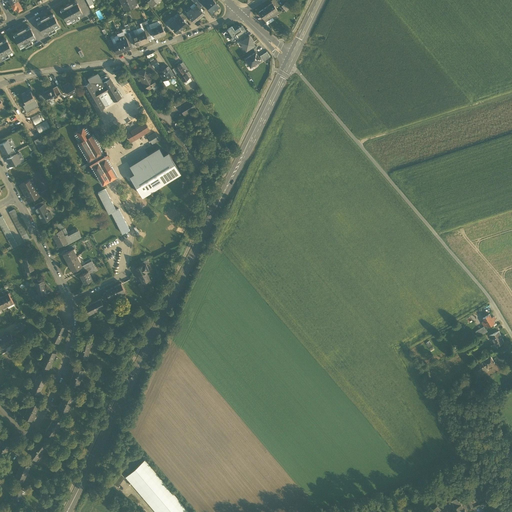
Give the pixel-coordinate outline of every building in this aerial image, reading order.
[(14,9),(16,7),(20,5),(18,0),(11,4),(14,9)] [(134,0),(129,0),(123,3),(125,9),(132,6),(136,4),(136,3),(134,0)] [(203,6),(197,0),(191,0),(194,3),(196,5),(197,4),(201,8),(203,6)] [(205,5),(212,12),(219,6),(213,0),(205,0),(203,2),(205,5)] [(77,2),(72,5),(78,15),(83,13),(77,2)] [(281,6),(286,11),(290,7),(286,2),(281,6)] [(80,18),(78,15),(72,5),(71,3),(64,7),(65,9),(61,11),(66,21),(71,19),(72,20),(72,22),(80,18)] [(265,7),(266,8),(272,17),(275,14),(274,12),(277,10),(278,13),(279,12),(272,3),(265,7)] [(196,5),(192,8),(199,17),(204,13),(201,8),(197,4),(196,5)] [(194,22),(199,17),(192,8),(186,13),(188,15),(194,22)] [(272,17),(266,8),(259,12),(264,19),(267,17),(268,19),(272,17)] [(41,19),(42,21),(48,31),(49,34),(56,30),(56,29),(55,27),(59,25),(54,15),(50,17),(49,15),(41,19)] [(180,15),(175,19),(182,28),(187,24),(184,19),(180,15)] [(169,24),(175,19),(173,18),(172,17),(165,23),(166,25),(169,23),(169,24)] [(182,28),(175,19),(169,24),(173,28),(176,33),(182,28)] [(43,34),(48,31),(42,21),(37,23),(43,34)] [(151,28),(161,24),(159,21),(149,25),(153,34),(151,28)] [(153,34),(155,37),(155,38),(165,34),(162,24),(161,24),(151,28),(153,34)] [(235,30),(232,26),(227,29),(232,36),(230,37),(232,40),(236,37),(238,36),(236,33),(241,30),(239,27),(235,30)] [(26,29),(31,40),(36,38),(30,27),(26,29)] [(31,40),(26,29),(25,28),(17,32),(18,34),(14,36),(19,46),(24,44),(25,45),(26,47),(33,43),(31,40)] [(118,36),(118,37),(125,35),(125,36),(128,34),(127,33),(126,29),(123,30),(123,32),(117,34),(118,36)] [(244,36),(245,35),(243,33),(241,30),(236,33),(238,36),(236,37),(237,40),(239,39),(244,36)] [(141,32),(138,33),(142,43),(148,40),(147,36),(145,31),(145,32),(141,33),(141,32)] [(142,43),(138,33),(136,34),(136,35),(132,36),(132,37),(134,41),(135,45),(142,43)] [(117,43),(120,41),(118,37),(118,36),(111,38),(112,40),(114,44),(117,43)] [(246,38),(241,41),(246,50),(254,44),(249,36),(246,38)] [(86,47),(83,49),(88,59),(107,49),(102,39),(99,41),(98,40),(85,46),(86,47)] [(123,40),(120,41),(123,50),(130,47),(128,43),(127,39),(126,39),(123,41),(123,40)] [(0,54),(1,56),(2,59),(10,55),(8,52),(13,50),(7,40),(3,42),(2,40),(0,40),(0,54)] [(117,52),(123,50),(120,41),(117,43),(114,44),(114,45),(115,49),(117,52)] [(56,54),(53,55),(58,65),(77,55),(72,46),(69,47),(69,46),(56,53),(56,54)] [(267,51),(260,56),(263,61),(270,56),(267,51)] [(255,52),(245,58),(250,66),(251,65),(256,62),(260,59),(255,52)] [(146,67),(149,72),(154,69),(151,64),(146,67)] [(178,72),(181,76),(186,73),(185,71),(180,64),(175,67),(178,72)] [(136,73),(147,90),(152,86),(156,84),(149,72),(146,67),(136,73)] [(159,72),(164,80),(173,74),(170,68),(167,70),(166,67),(159,72)] [(97,72),(88,78),(90,82),(96,92),(106,87),(103,82),(109,78),(107,73),(100,77),(97,72)] [(181,76),(184,81),(190,78),(186,73),(181,76)] [(125,77),(118,80),(121,86),(128,82),(125,77)] [(83,86),(97,111),(105,107),(104,106),(98,96),(108,90),(114,101),(121,97),(110,78),(109,78),(103,82),(106,87),(96,92),(90,82),(83,86)] [(65,90),(68,95),(73,92),(73,93),(76,91),(77,90),(75,87),(75,86),(72,81),(69,83),(68,82),(63,85),(66,90),(65,90)] [(61,93),(57,85),(52,88),(53,88),(57,95),(61,93)] [(44,92),(49,100),(53,98),(57,96),(57,95),(53,88),(49,91),(48,90),(44,92)] [(98,96),(104,106),(114,101),(108,90),(98,96)] [(24,99),(26,104),(35,99),(31,91),(26,94),(25,92),(22,93),(23,96),(22,96),(24,99)] [(173,104),(175,107),(187,100),(185,96),(173,104)] [(35,99),(26,104),(29,109),(38,104),(35,99)] [(178,107),(184,115),(195,109),(190,100),(178,107)] [(35,124),(44,120),(41,112),(31,117),(35,124)] [(35,125),(39,132),(50,127),(46,120),(35,125)] [(150,130),(145,122),(126,134),(131,141),(150,130)] [(74,132),(79,141),(91,134),(86,125),(74,132)] [(170,134),(196,176),(206,170),(180,128),(170,134)] [(49,151),(65,182),(77,176),(53,130),(41,136),(49,151)] [(77,142),(82,151),(98,142),(93,133),(91,134),(79,141),(77,142)] [(148,137),(153,143),(159,140),(155,133),(148,137)] [(35,140),(43,154),(49,151),(41,136),(35,140)] [(0,143),(0,145),(4,153),(8,151),(12,149),(7,140),(0,143)] [(102,150),(98,142),(82,151),(96,175),(112,166),(107,159),(106,157),(107,156),(108,154),(107,152),(104,151),(103,152),(101,150),(102,150)] [(149,157),(160,150),(159,148),(148,156),(149,157)] [(131,168),(135,174),(164,156),(160,150),(149,157),(148,156),(141,160),(142,162),(131,168)] [(16,153),(6,158),(10,165),(20,160),(16,153)] [(168,153),(164,156),(135,174),(130,177),(142,196),(180,172),(168,153)] [(142,162),(141,160),(130,167),(131,168),(142,162)] [(112,166),(96,175),(102,185),(117,176),(112,166)] [(23,187),(25,192),(36,186),(32,178),(20,184),(22,188),(23,187)] [(129,184),(115,191),(122,203),(135,196),(129,184)] [(41,194),(36,186),(25,192),(27,196),(26,196),(28,200),(41,194)] [(112,212),(122,233),(130,230),(119,209),(116,210),(105,189),(98,193),(109,214),(112,212)] [(35,208),(40,206),(45,203),(44,200),(35,204),(36,207),(35,208)] [(40,217),(42,222),(53,217),(50,212),(48,213),(45,207),(47,206),(41,209),(37,211),(38,214),(40,217)] [(54,225),(57,231),(61,229),(65,228),(62,221),(54,225)] [(59,245),(63,243),(67,241),(64,235),(61,229),(57,231),(52,234),(59,245)] [(67,233),(64,235),(67,241),(63,243),(64,245),(82,236),(78,229),(68,235),(67,233)] [(63,253),(67,260),(76,255),(73,248),(69,250),(63,253)] [(82,266),(76,255),(67,260),(72,271),(80,267),(82,266)] [(26,270),(28,270),(29,269),(34,268),(30,256),(24,258),(25,261),(24,262),(26,270)] [(146,271),(149,270),(146,263),(141,265),(135,268),(139,275),(146,271)] [(80,275),(84,283),(92,279),(89,273),(88,270),(86,271),(83,273),(80,275)] [(150,279),(146,271),(139,275),(142,282),(150,279)] [(38,294),(40,293),(42,293),(46,292),(43,279),(36,281),(37,285),(36,285),(38,294)] [(117,295),(124,291),(120,283),(113,287),(117,295)] [(109,299),(117,295),(113,287),(105,290),(109,299)] [(8,293),(2,296),(7,305),(13,302),(8,293)] [(96,310),(104,307),(100,298),(92,302),(96,310)] [(89,314),(96,310),(92,302),(85,306),(89,314)] [(487,325),(488,327),(494,323),(489,314),(483,318),(484,320),(482,322),(485,326),(487,325)] [(62,334),(66,326),(58,322),(54,330),(62,334)] [(478,330),(481,335),(488,332),(486,328),(485,329),(484,327),(478,330)] [(58,342),(62,334),(54,330),(51,338),(58,342)] [(3,349),(5,348),(14,342),(11,337),(12,337),(9,331),(0,336),(0,342),(0,344),(3,349)] [(493,338),(496,346),(504,342),(499,331),(491,335),(492,337),(490,337),(491,339),(493,338)] [(89,350),(91,342),(82,339),(80,348),(89,350)] [(52,360),(56,352),(48,348),(45,356),(52,360)] [(87,358),(89,350),(80,348),(78,356),(87,358)] [(49,368),(52,360),(45,356),(41,364),(49,368)] [(495,364),(491,357),(488,359),(488,358),(486,359),(487,360),(486,361),(485,359),(483,360),(483,361),(484,362),(482,363),(481,361),(476,364),(476,363),(473,365),(470,366),(478,379),(483,376),(482,374),(481,373),(485,370),(486,372),(489,371),(487,368),(495,364)] [(81,377),(84,369),(76,366),(73,374),(81,377)] [(42,385),(46,377),(38,374),(35,381),(42,385)] [(78,385),(81,377),(73,374),(70,382),(78,385)] [(38,393),(42,385),(35,381),(31,389),(38,393)] [(71,404),(74,396),(66,392),(62,400),(71,404)] [(35,412),(39,404),(31,400),(27,408),(35,412)] [(67,411),(71,404),(62,400),(59,407),(67,411)] [(31,420),(35,412),(27,408),(23,416),(31,420)] [(57,429),(62,421),(55,417),(50,424),(57,429)] [(52,436),(57,429),(50,424),(45,431),(52,436)] [(0,445),(7,450),(12,443),(5,438),(0,444),(0,445)] [(41,452),(46,445),(39,440),(34,447),(41,452)] [(36,459),(41,452),(34,447),(29,454),(36,459)] [(141,453),(137,449),(123,469),(128,472),(141,453)] [(126,476),(156,511),(189,511),(145,460),(126,476)] [(27,472),(30,464),(22,461),(18,469),(27,472)] [(23,480),(27,472),(18,469),(15,477),(23,480)] [(118,486),(124,477),(119,474),(113,482),(118,486)] [(471,491),(472,491),(482,486),(479,481),(469,486),(471,491)] [(18,497),(20,497),(21,497),(23,487),(17,486),(15,486),(14,496),(18,497)] [(452,500),(454,507),(460,504),(460,505),(462,504),(460,500),(458,497),(452,500)]
